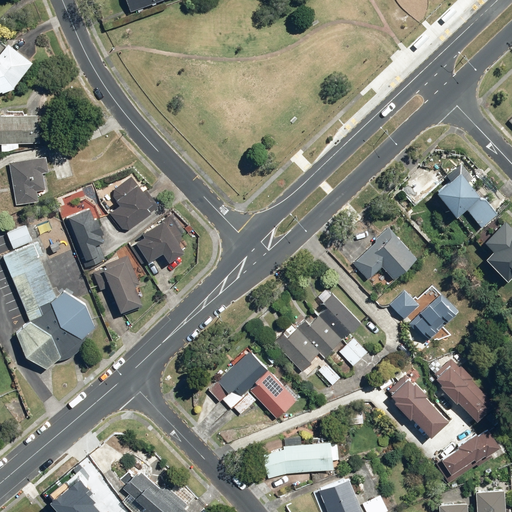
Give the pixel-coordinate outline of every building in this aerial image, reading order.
[(122,0),(127,13),(162,0),(122,0)] [(0,92),(10,89),(26,64),(2,48),(0,51),(0,92)] [(36,118),(0,118),(0,143),(36,144),(36,118)] [(46,158),(10,163),(16,205),(38,202),(37,190),(44,189),(42,173),(48,172),(46,158)] [(443,179),(427,191),(447,216),(460,207),(475,228),(497,212),(483,194),(478,198),(465,181),(470,177),(459,162),(441,176),(443,179)] [(127,230),(158,206),(145,189),(141,192),(129,176),(111,190),(111,197),(114,200),(112,202),(115,206),(106,213),(117,229),(127,230)] [(88,208),(64,217),(84,267),(104,259),(98,244),(102,242),(88,208)] [(182,232),(170,213),(138,234),(140,237),(129,244),(142,265),(158,255),(164,264),(180,254),(176,247),(179,234),(182,232)] [(23,222),(3,231),(11,250),(31,240),(23,222)] [(511,227),(479,258),(500,281),(511,271),(511,227)] [(386,228),(350,262),(365,278),(378,266),(390,278),(413,256),(386,228)] [(56,292),(37,246),(3,260),(28,317),(13,333),(20,353),(43,366),(61,351),(70,354),(83,343),(81,334),(93,324),(83,303),(63,289),(56,292)] [(138,285),(126,255),(103,264),(104,267),(91,272),(98,290),(106,287),(116,314),(139,305),(132,287),(138,285)] [(400,289),(386,304),(402,319),(416,304),(400,289)] [(435,291),(405,323),(425,341),(454,309),(435,291)] [(283,329),(271,341),(299,371),(317,353),(321,357),(359,323),(330,292),(318,304),(321,308),(305,323),(301,319),(287,333),(283,329)] [(352,337),(338,351),(352,366),(366,352),(352,337)] [(293,398),(247,349),(205,389),(217,402),(220,399),(230,409),(232,407),(239,414),(255,399),(273,417),(293,398)] [(449,358),(429,377),(472,421),(492,403),(449,358)] [(324,362),(317,370),(331,384),(338,377),(324,362)] [(404,377),(385,395),(424,437),(444,419),(404,377)] [(347,424),(361,423),(360,411),(346,412),(347,424)] [(433,462),(448,483),(497,450),(482,428),(433,462)] [(280,445),(280,448),(259,454),(265,478),(283,474),(329,468),(328,460),(336,459),(334,443),(326,444),(325,440),(280,445)] [(181,511),(194,497),(176,481),(169,489),(164,485),(160,489),(137,469),(120,488),(126,494),(119,502),(130,511),(181,511)] [(361,511),(346,476),(315,489),(324,511),(361,511)] [(122,511),(100,480),(73,499),(63,511),(122,511)] [(502,511),(500,488),(470,491),(472,511),(502,511)] [(377,494),(360,502),(364,511),(383,511),(385,511),(377,494)] [(463,511),(463,501),(433,504),(434,511),(463,511)]
